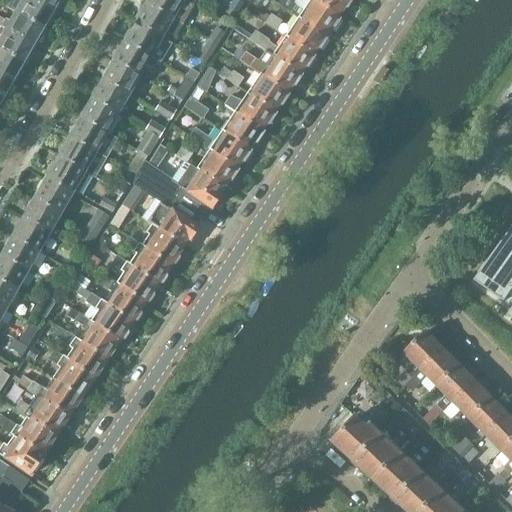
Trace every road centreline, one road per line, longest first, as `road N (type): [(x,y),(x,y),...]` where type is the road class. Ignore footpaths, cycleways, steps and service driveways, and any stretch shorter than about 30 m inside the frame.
road 1 (tertiary): [(67,511),(410,0)]
road 2 (residential): [(107,0),(0,181)]
road 3 (residential): [(295,442),(408,282)]
road 4 (residential): [(408,282),(511,384)]
road 5 (residential): [(408,282),(487,169)]
